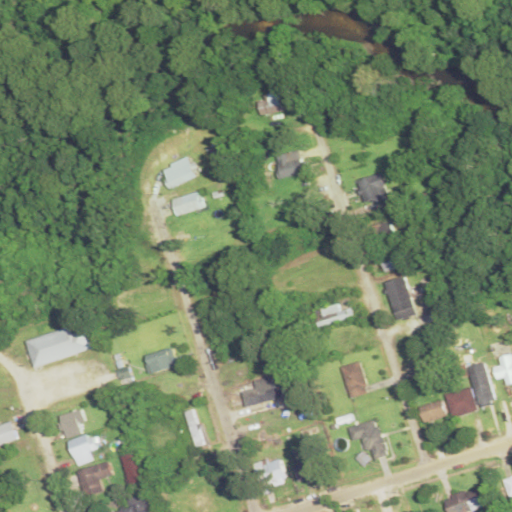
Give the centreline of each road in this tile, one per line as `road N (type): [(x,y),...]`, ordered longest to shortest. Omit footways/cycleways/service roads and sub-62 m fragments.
road 1 (residential): [(427,467),(312,114)]
road 2 (residential): [(256,511),(163,230)]
road 3 (residential): [(290,511),(511,439)]
road 4 (residential): [(66,511),(33,381),(0,350)]
